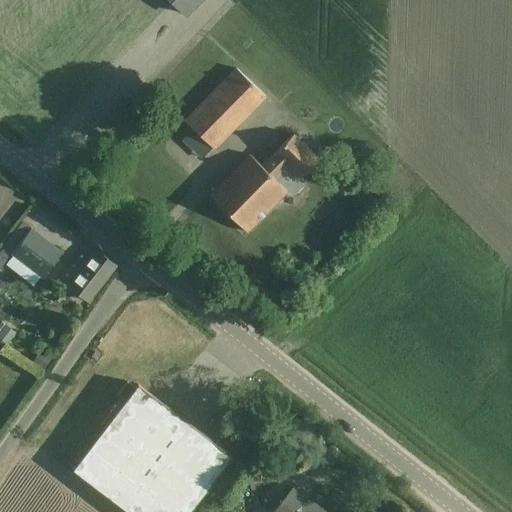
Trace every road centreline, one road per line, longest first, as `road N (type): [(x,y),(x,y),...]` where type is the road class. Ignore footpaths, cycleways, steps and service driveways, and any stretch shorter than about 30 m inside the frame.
road 1 (tertiary): [(462,511),(146,260)]
road 2 (unclassified): [(0,457),(146,260)]
road 3 (tertiary): [(146,260),(0,148)]
